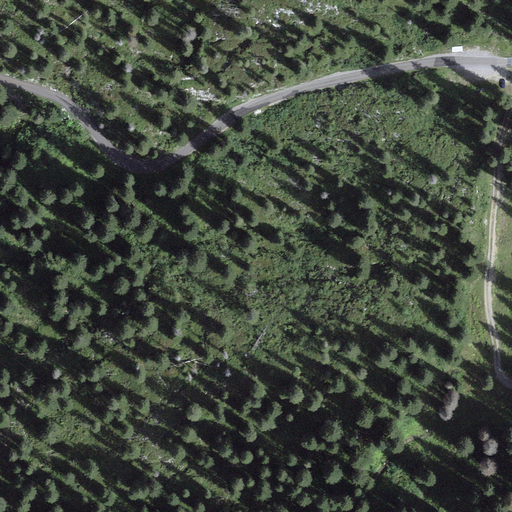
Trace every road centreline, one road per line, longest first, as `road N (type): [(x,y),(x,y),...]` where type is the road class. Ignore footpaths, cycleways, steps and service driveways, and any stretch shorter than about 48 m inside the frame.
road 1 (tertiary): [(511,62),(414,64),(286,93),(151,168),(123,161),(58,99),(0,78)]
road 2 (track): [(511,104),(497,157),(487,292),(504,393)]
